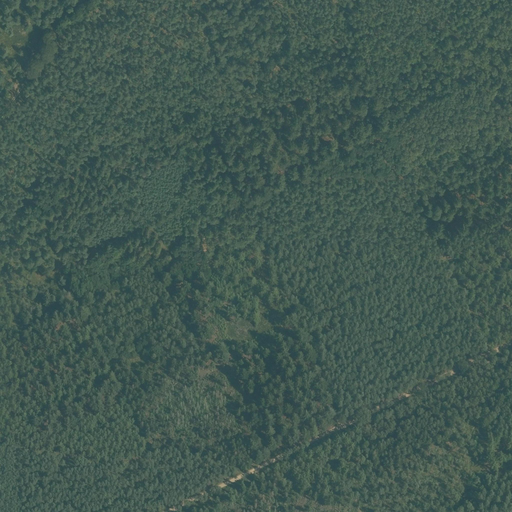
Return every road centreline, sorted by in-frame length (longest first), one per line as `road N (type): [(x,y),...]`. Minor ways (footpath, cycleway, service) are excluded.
road 1 (track): [(340,426),(213,127),(296,97),(344,97),(381,84),(490,0)]
road 2 (track): [(169,511),(511,344)]
road 3 (track): [(0,129),(73,19),(98,0)]
